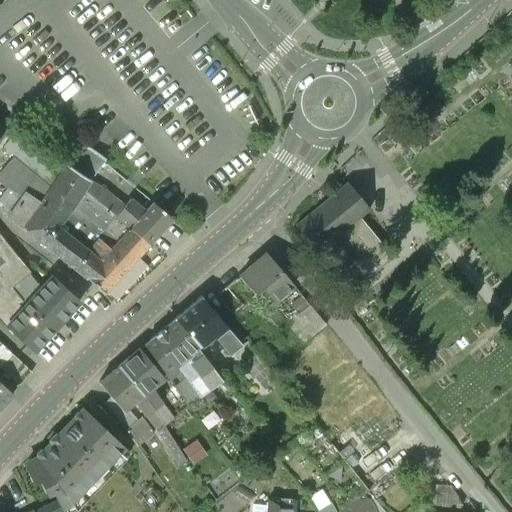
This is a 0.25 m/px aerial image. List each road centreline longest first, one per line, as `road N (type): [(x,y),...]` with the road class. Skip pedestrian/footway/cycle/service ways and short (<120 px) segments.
road 1 (residential): [(493,511),(255,214)]
road 2 (tertiary): [(0,451),(86,362),(255,214)]
road 3 (tertiary): [(358,84),(488,0)]
